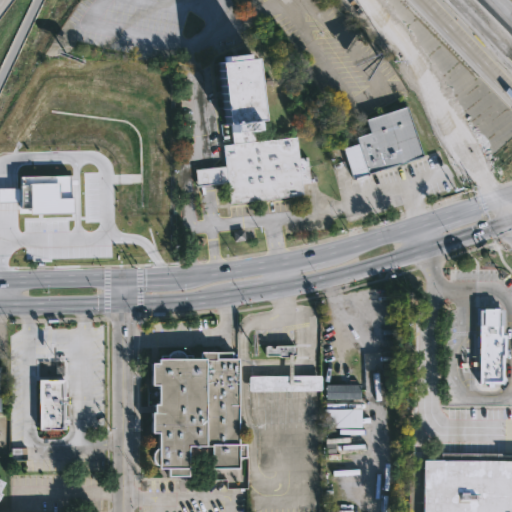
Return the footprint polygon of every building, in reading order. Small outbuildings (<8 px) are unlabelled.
[(244,55),(244,60),(252,59),(259,122),(252,123),(254,140),(295,135),(298,156),(306,156),(309,181),(301,182),(303,194),(236,201),(233,180),(195,184),(194,169),(231,164),(229,143),(232,142),(231,135),(227,136),(226,127),(222,127),(215,64),(222,63),(221,58),(244,55)] [(420,157),(350,181),(339,150),(355,144),(353,139),(367,134),(363,121),(403,108),(420,157)] [(71,214),(13,214),(13,178),(72,178),(71,214)] [(232,231),(233,242),(244,241),(243,230),(232,231)] [(503,306),(503,331),(506,331),(505,386),(493,386),(493,389),(482,389),(482,386),(473,386),(474,306),(503,306)] [(294,346),(294,355),(291,356),(290,376),(303,376),(320,376),(320,389),(304,390),(248,390),(249,377),(287,376),(287,357),(264,355),(265,346),(268,346),(269,349),(273,349),(274,346),(294,346)] [(183,354),(190,355),(190,358),(198,358),(198,351),(231,352),(231,358),(236,358),(235,444),(244,444),(244,460),(239,460),(238,471),(211,471),(212,449),(186,449),(185,476),(165,476),(165,468),(155,468),(155,465),(150,461),(149,453),(155,447),(155,431),(148,431),(148,411),(150,411),(150,403),(155,403),(155,384),(148,384),(148,362),(154,362),(154,358),(159,358),(159,355),(166,355),(172,350),(178,350),(183,354)] [(64,377),(64,393),(67,393),(67,407),(64,407),(64,416),(68,416),(68,433),(35,433),(35,431),(34,431),(34,377),(64,377)] [(325,399),(359,400),(359,385),(325,385),(325,399)] [(322,428),(360,427),(359,409),(321,410),(322,428)] [(511,511),(420,511),(421,459),(439,459),(439,452),(511,453),(511,456),(511,511)]
